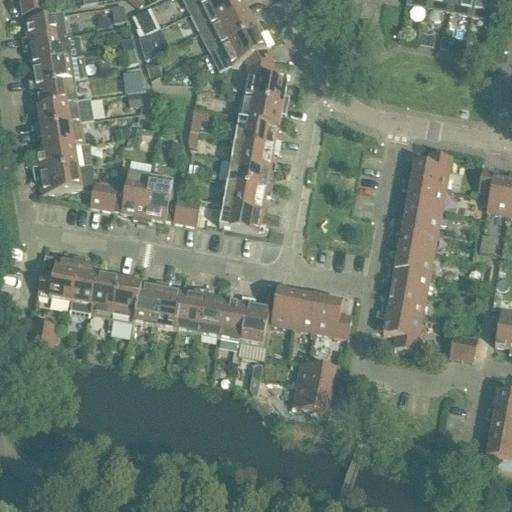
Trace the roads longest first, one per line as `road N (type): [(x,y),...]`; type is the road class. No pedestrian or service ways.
road 1 (residential): [(282,276),(33,239)]
road 2 (residential): [(33,239),(0,53)]
road 3 (residential): [(282,276),(313,113),(329,97)]
road 4 (residential): [(374,288),(403,125)]
road 5 (residential): [(482,378),(423,386),(353,375)]
